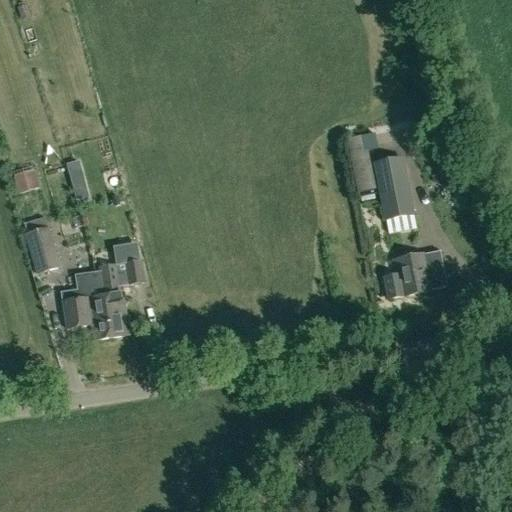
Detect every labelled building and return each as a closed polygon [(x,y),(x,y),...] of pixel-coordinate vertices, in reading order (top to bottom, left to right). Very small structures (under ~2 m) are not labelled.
[(357,195),(376,191),(365,137),(346,141),(357,195)] [(385,223),(415,217),(403,159),(373,165),(385,223)] [(34,174),(12,180),(17,197),(38,190),(34,174)] [(76,217),(63,224),(69,238),(82,231),(76,217)] [(37,276),(61,270),(49,229),(25,236),(37,276)] [(396,291),(403,290),(404,298),(447,290),(440,253),(394,263),(397,278),(394,279),(396,291)] [(142,264),(100,269),(101,274),(100,274),(109,298),(113,340),(129,339),(124,297),(122,297),(122,289),(145,287),(142,264)] [(86,276),(89,296),(63,298),(66,331),(91,329),(92,343),(113,340),(109,298),(100,274),(86,276)]
